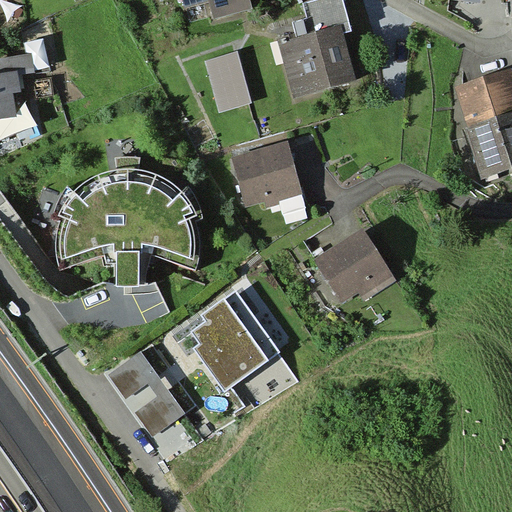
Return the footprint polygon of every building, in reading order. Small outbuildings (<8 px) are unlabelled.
[(253,8),(250,0),(182,0),(185,9),(210,2),(214,18),(253,8)] [(294,98),(358,80),(345,33),(353,31),(343,0),(312,0),(303,3),(307,18),(293,22),(296,32),(277,38),(294,98)] [(238,51),(204,60),(219,113),(253,103),(238,51)] [(0,57),(0,72),(18,70),(19,75),(35,72),(32,52),(0,57)] [(465,127),(482,179),(511,169),(511,67),(454,86),(467,126),(465,127)] [(22,90),(19,75),(18,70),(0,72),(0,118),(17,116),(13,92),(22,90)] [(288,140),(232,156),(246,207),(264,202),(266,208),(280,204),(279,201),(303,194),(288,140)] [(154,255),(196,270),(196,268),(197,266),(197,264),(198,261),(199,258),(200,255),(200,247),(200,243),(200,240),(199,234),(199,231),(198,226),(197,223),(197,222),(196,220),(203,218),(202,213),(201,209),(200,206),(199,203),(197,201),(196,197),(195,195),(193,192),(191,190),(190,188),(189,187),(188,186),(183,191),(181,189),(178,186),(175,185),(172,182),(169,180),(166,178),(163,176),(160,175),(156,174),(151,172),(149,171),(145,170),(140,169),(139,169),(141,157),(135,156),(132,156),(127,157),(122,157),(119,157),(116,157),(117,169),(112,170),(108,170),(104,172),(100,173),(97,175),(93,176),(88,179),(84,182),(81,184),(79,187),(76,190),(74,191),(68,186),(64,192),(62,194),(60,197),(58,203),(56,208),(54,211),(53,216),(53,220),(60,221),(58,227),(58,231),(57,234),(56,239),(56,244),(56,248),(56,254),(57,258),(58,262),(59,265),(59,267),(60,269),(102,258),(104,266),(117,266),(117,286),(139,286),(139,252),(142,252),(147,254),(154,255)] [(362,227),(313,260),(343,304),(358,294),(364,302),(397,280),(362,227)] [(236,291),(202,315),(207,320),(192,330),(202,344),(195,349),(225,391),(280,352),(236,291)] [(151,345),(109,375),(126,399),(149,383),(158,376),(168,369),(151,345)] [(159,396),(168,389),(158,376),(149,383),(159,396)] [(195,405),(178,382),(168,389),(159,396),(136,413),(152,436),(195,405)]
